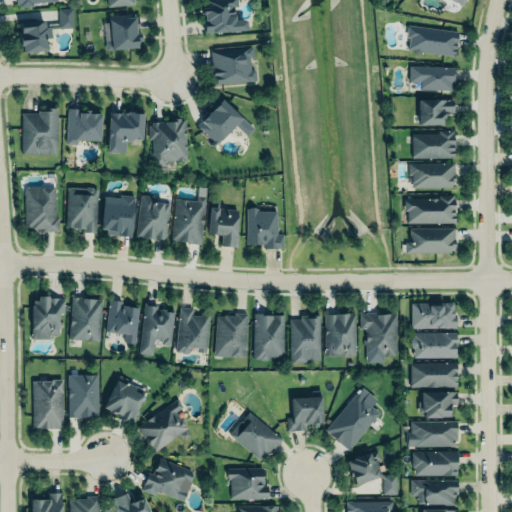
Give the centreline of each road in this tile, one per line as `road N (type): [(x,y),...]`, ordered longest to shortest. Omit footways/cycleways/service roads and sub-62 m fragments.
road 1 (residential): [(511,279),(277,284),(61,263),(0,265)]
road 2 (residential): [(496,0),(484,77),(489,511)]
road 3 (residential): [(7,511),(0,203)]
road 4 (residential): [(0,78),(173,82)]
